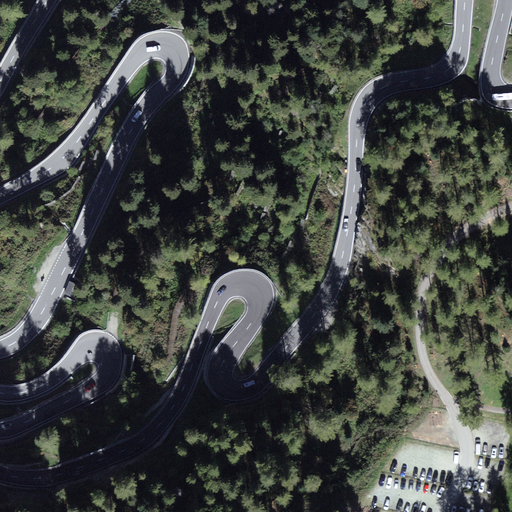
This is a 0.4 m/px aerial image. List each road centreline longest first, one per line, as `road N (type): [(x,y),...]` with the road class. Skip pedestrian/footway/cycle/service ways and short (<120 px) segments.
road 1 (primary): [(0,473),(51,477),(155,430),(180,393),(218,299),(234,282),(256,285),(261,307),(221,376),(235,389),(257,383),(322,303),(341,265),(364,103),(386,85),(452,65),(464,0)]
road 2 (primary): [(0,196),(68,150),(143,49),(165,44),(178,60),(123,143),(41,312),(0,349)]
road 3 (primary): [(0,394),(44,384),(92,346),(115,360),(95,387),(0,431)]
road 4 (unclassified): [(448,402),(421,345),(423,291),(447,246),(511,205)]
